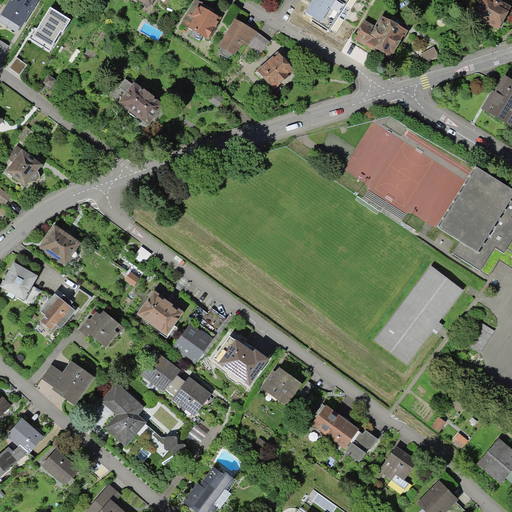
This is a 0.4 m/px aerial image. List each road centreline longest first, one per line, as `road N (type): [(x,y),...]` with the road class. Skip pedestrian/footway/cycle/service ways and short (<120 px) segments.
road 1 (residential): [(498,511),(119,217),(103,184)]
road 2 (residential): [(131,173),(398,91)]
road 3 (residential): [(170,511),(0,364)]
road 4 (residential): [(0,75),(131,173)]
road 5 (residential): [(398,91),(276,21)]
road 6 (residential): [(511,157),(398,91)]
road 7 (residential): [(0,248),(48,208),(103,184)]
road 8 (residential): [(398,91),(511,52)]
